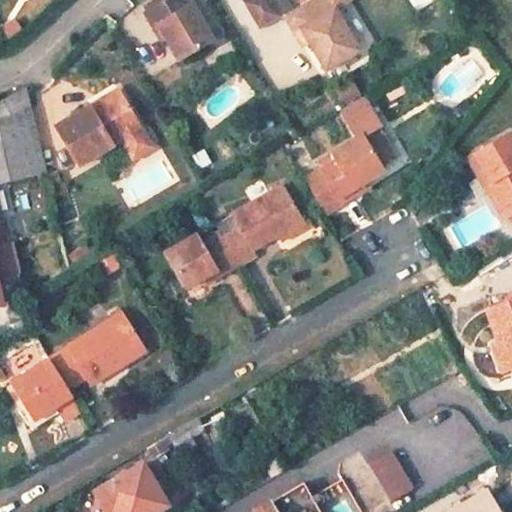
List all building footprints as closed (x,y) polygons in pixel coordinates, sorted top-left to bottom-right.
[(221,36),(200,0),(171,0),(154,10),(160,22),(171,17),(192,54),(221,36)] [(276,0),(247,0),(258,19),(280,6),(276,0)] [(290,0),(284,4),(296,25),(304,20),(309,28),(328,59),(358,40),(332,1),(333,0),(290,0)] [(296,25),(301,34),(309,28),(304,20),(296,25)] [(88,93),(57,112),(72,138),(59,145),(76,169),(127,137),(131,145),(150,133),(119,81),(91,98),(88,93)] [(0,180),(43,171),(24,84),(0,97),(0,180)] [(344,144),(321,157),(323,161),(309,169),(295,177),(317,213),(331,206),(344,198),(341,191),(370,175),(358,155),(350,141),(361,135),(366,131),(350,104),(328,116),(344,144)] [(489,206),(499,222),(510,240),(511,238),(511,161),(494,133),(458,156),(474,181),(489,206)] [(350,141),(358,155),(369,149),(361,135),(350,141)] [(132,202),(171,182),(160,159),(120,178),(132,202)] [(54,174),(44,176),(49,198),(59,196),(54,174)] [(489,206),(474,181),(467,185),(482,210),(489,206)] [(296,213),(277,182),(223,213),(226,218),(231,227),(216,236),(231,260),(246,251),(242,244),(269,228),(296,213)] [(269,228),(274,237),(301,221),(296,213),(269,228)] [(231,227),(226,218),(211,227),(216,236),(231,227)] [(192,223),(160,242),(185,281),(215,263),(218,268),(231,260),(216,236),(211,227),(207,221),(195,229),(192,223)] [(511,294),(481,304),(492,340),(496,339),(503,363),(511,360),(511,294)] [(135,347),(113,310),(42,352),(46,358),(61,382),(76,373),(100,359),(104,366),(135,347)] [(486,342),(493,366),(503,363),(496,339),(492,340),(486,342)] [(3,383),(28,423),(71,399),(46,358),(3,383)] [(76,373),(80,380),(104,366),(100,359),(76,373)] [(148,442),(166,474),(176,469),(158,437),(148,442)] [(404,487),(382,449),(360,462),(382,500),(404,487)] [(151,511),(165,505),(140,460),(92,487),(103,508),(109,505),(113,511),(151,511)] [(322,488),(333,511),(358,511),(342,478),(322,488)] [(314,511),(298,483),(263,504),(268,511),(314,511)] [(491,511),(479,489),(438,511),(491,511)]
